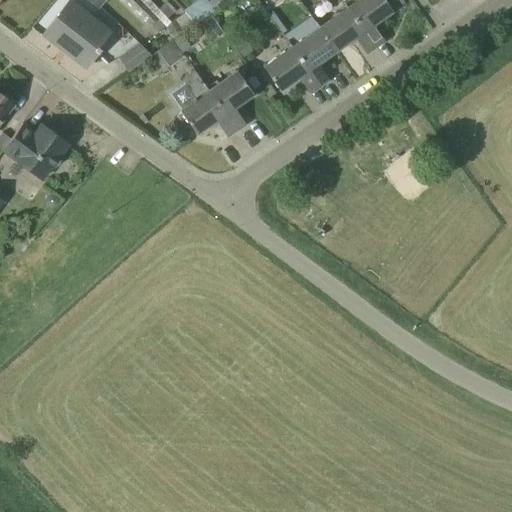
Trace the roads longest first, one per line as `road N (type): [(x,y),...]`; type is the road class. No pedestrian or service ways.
road 1 (residential): [(511,404),(407,346),(223,203)]
road 2 (residential): [(223,203),(448,35)]
road 3 (residential): [(223,203),(0,41)]
